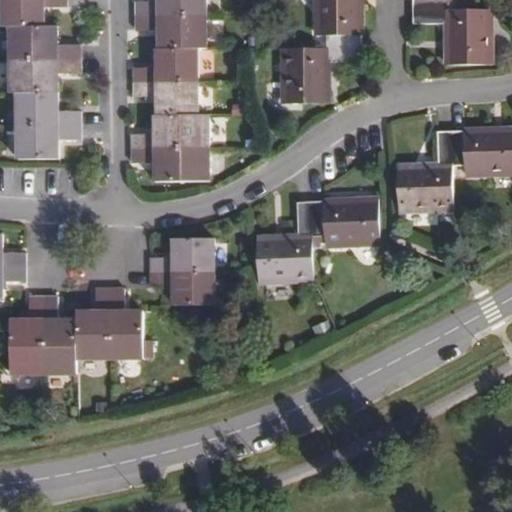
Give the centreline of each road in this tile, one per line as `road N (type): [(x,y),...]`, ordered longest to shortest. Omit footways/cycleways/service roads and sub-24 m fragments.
road 1 (tertiary): [(0,487),(183,446),(347,386),(511,300)]
road 2 (residential): [(105,215),(211,210),(276,178),(354,122),(403,104)]
road 3 (residential): [(105,215),(102,0)]
